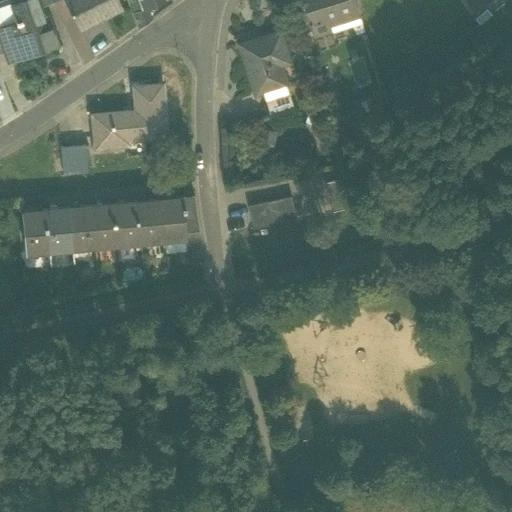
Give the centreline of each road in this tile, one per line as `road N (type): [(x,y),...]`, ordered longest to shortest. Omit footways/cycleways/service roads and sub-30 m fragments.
road 1 (track): [(511,222),(224,286)]
road 2 (unclassified): [(211,18),(204,122),(224,286)]
road 3 (unclassified): [(0,139),(177,24),(211,18)]
road 4 (residential): [(224,286),(0,335)]
